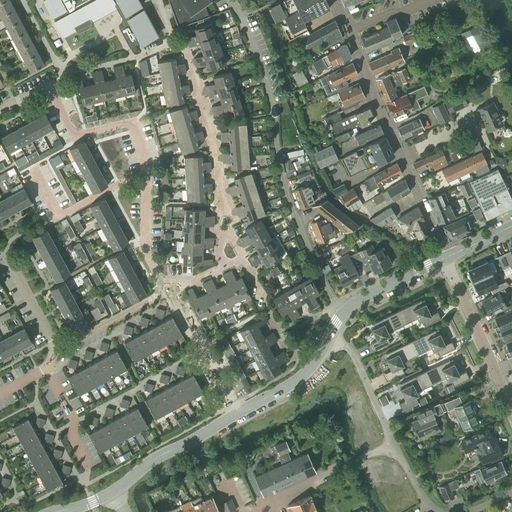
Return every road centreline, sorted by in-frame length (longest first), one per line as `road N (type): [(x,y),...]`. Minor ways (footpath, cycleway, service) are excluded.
road 1 (residential): [(341,313),(289,204),(269,98),(229,0)]
road 2 (residential): [(445,257),(334,0)]
road 3 (residential): [(168,291),(146,251),(146,166),(132,122)]
road 4 (residential): [(0,107),(50,89),(74,135),(132,122)]
road 5 (residential): [(246,511),(394,444)]
road 6 (residential): [(168,291),(238,258),(279,328)]
road 7 (tertiary): [(113,491),(238,412)]
road 8 (residential): [(238,412),(168,291)]
road 9 (residential): [(394,444),(348,348),(330,335)]
road 10 (residential): [(58,351),(168,291)]
road 11 (residential): [(494,370),(445,257)]
road 12 (tertiary): [(238,412),(293,383),(330,335)]
